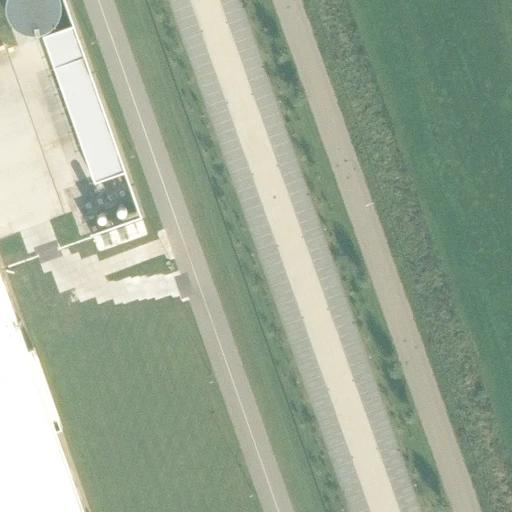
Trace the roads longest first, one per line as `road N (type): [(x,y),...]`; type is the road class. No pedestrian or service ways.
road 1 (unclassified): [(467,511),(285,0)]
road 2 (unknown): [(17,101),(67,235),(115,250),(141,248),(177,228)]
